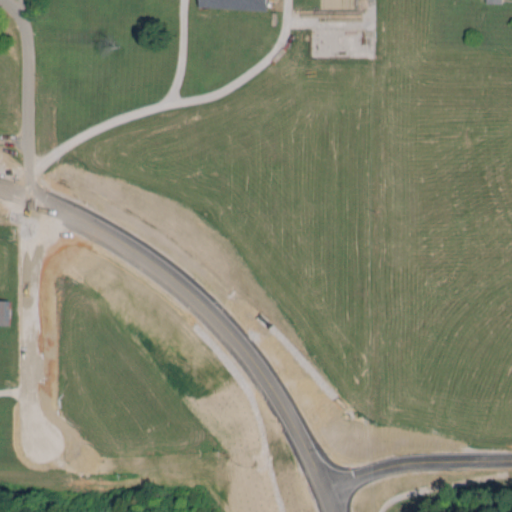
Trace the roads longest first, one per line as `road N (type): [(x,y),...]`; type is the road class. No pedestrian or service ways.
road 1 (secondary): [(332,485),(250,355),(204,305),(144,255),(0,182)]
road 2 (residential): [(31,396),(35,43),(20,0)]
road 3 (tertiary): [(511,458),(409,463),(332,485)]
